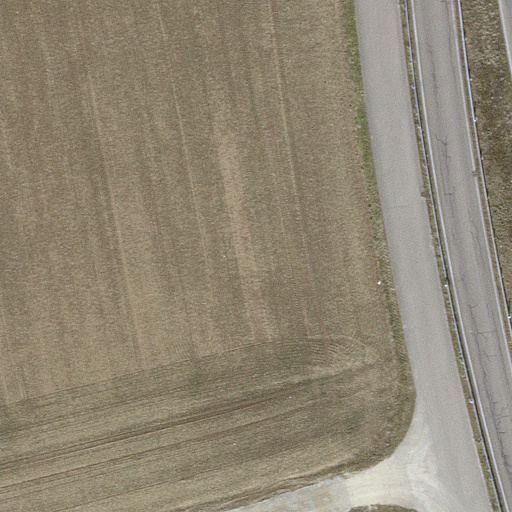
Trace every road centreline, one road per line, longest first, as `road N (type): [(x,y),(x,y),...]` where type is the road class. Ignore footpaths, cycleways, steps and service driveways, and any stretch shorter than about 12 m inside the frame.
road 1 (track): [(468,511),(397,200),(378,0)]
road 2 (secondary): [(441,0),(472,246),(511,433)]
road 3 (track): [(271,511),(453,465)]
